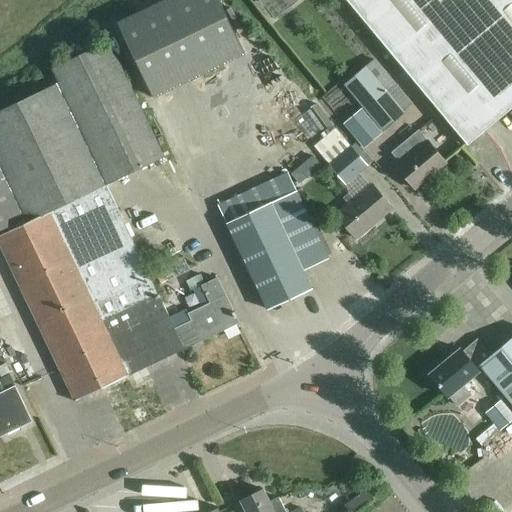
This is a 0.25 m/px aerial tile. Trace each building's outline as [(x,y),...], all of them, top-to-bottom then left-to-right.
[(163,0),(117,22),(153,98),(244,55),(217,0),(163,0)] [(511,0),(346,0),(467,145),(511,108),(511,0)] [(0,111),(0,230),(23,220),(25,223),(0,235),(0,245),(75,401),(239,323),(217,278),(201,285),(209,303),(188,313),(186,310),(169,318),(106,186),(165,158),(108,42),(51,69),(58,84),(0,111)] [(353,134),(364,147),(404,112),(402,110),(411,102),(373,58),(342,85),(362,107),(349,118),(358,129),(353,134)] [(311,139),(331,124),(317,104),(296,118),(311,139)] [(355,143),(340,125),(314,147),(345,184),(372,162),(356,142),(355,143)] [(401,145),(404,149),(395,156),(401,163),(396,167),(414,189),(446,163),(419,130),(401,145)] [(288,173),(285,174),(218,206),(267,310),(311,289),(303,271),(328,259),(288,173)] [(392,208),(373,185),(354,201),(348,194),(343,198),(349,205),(336,215),(355,239),(392,208)] [(166,249),(178,240),(161,219),(150,228),(166,249)] [(341,254),(317,270),(328,286),(321,291),(332,307),(363,285),(341,254)] [(511,338),(491,355),(480,366),(511,403),(511,338)] [(460,349),(429,375),(448,397),(457,407),(471,395),(462,385),(479,371),(476,368),(480,366),(491,355),(478,339),(462,352),(460,349)] [(10,373),(5,364),(0,366),(0,375),(1,377),(10,373)] [(0,437),(32,422),(15,386),(0,392),(0,437)] [(302,511),(300,507),(289,511),(285,511),(278,498),(269,502),(263,489),(240,501),(246,511),(302,511)]
